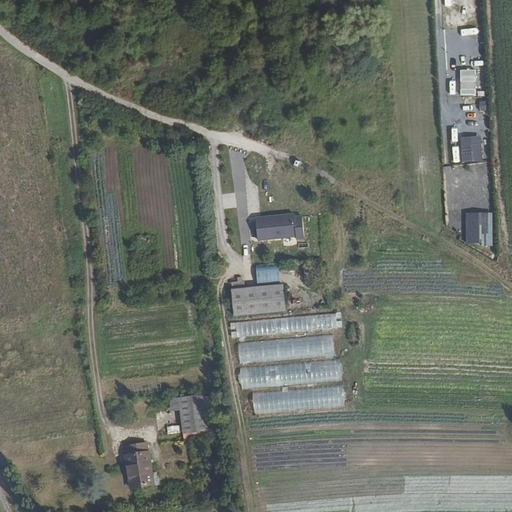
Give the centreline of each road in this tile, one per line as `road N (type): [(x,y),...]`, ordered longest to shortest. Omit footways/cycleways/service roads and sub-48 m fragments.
road 1 (track): [(511,289),(288,160),(150,119),(75,85),(0,28)]
road 2 (track): [(126,442),(109,426),(92,347),(97,294),(75,85)]
road 3 (unknown): [(241,146),(248,276)]
